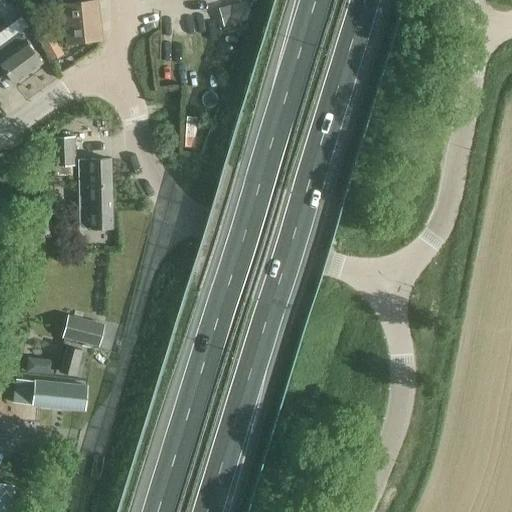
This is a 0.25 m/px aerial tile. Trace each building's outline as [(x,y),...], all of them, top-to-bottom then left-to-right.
[(65,24),(99,20),(97,1),(63,4),(65,24)] [(223,26),(251,19),(246,2),(218,8),(223,26)] [(99,20),(65,24),(67,43),(101,39),(99,20)] [(63,54),(50,32),(38,39),(51,61),(63,54)] [(0,47),(0,63),(14,83),(42,63),(19,33),(0,47)] [(54,166),(74,165),(73,137),(53,138),(54,166)] [(78,160),(78,172),(79,184),(89,184),(90,230),(112,230),(110,159),(78,160)] [(68,317),(63,337),(99,345),(104,326),(68,317)] [(59,372),(74,376),(81,350),(66,346),(59,372)] [(13,403),(30,405),(85,410),(87,386),(16,379),(13,403)] [(0,511),(9,511),(14,488),(0,485),(0,511)]
